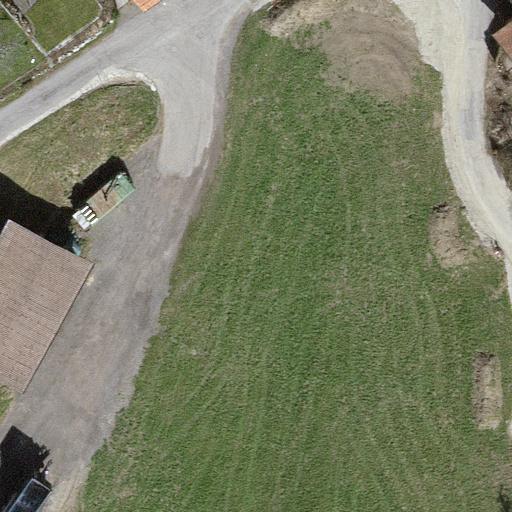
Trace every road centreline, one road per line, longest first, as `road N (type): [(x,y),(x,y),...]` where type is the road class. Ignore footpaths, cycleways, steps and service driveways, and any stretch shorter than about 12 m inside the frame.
road 1 (residential): [(0,128),(214,0)]
road 2 (residential): [(470,0),(476,170),(489,208),(511,235)]
